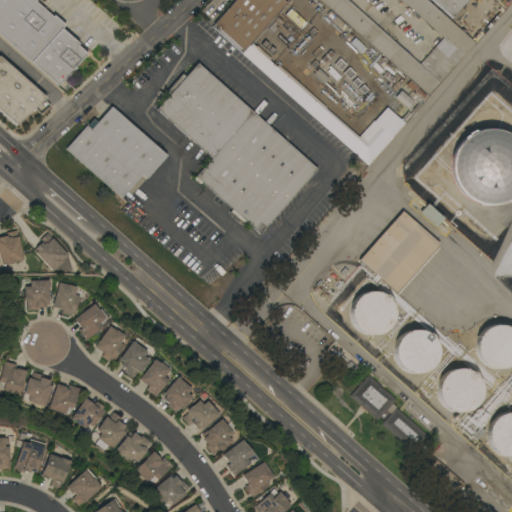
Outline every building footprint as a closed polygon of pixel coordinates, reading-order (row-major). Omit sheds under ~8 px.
[(0,35),(0,0),(35,0),(37,1),(35,2),(52,18),(54,16),(65,26),(62,30),(79,45),(77,47),(86,54),(57,87),(0,35)] [(235,0),(282,0),(286,3),(250,43),(254,46),(255,47),(257,46),(271,58),(269,61),(276,67),(278,66),(326,108),(330,112),(330,113),(359,138),(385,108),(404,124),(368,165),(366,163),(365,164),(363,162),(362,160),(361,160),(359,159),(360,157),(211,28),(235,0)] [(320,0),(346,0),(419,65),(443,38),(400,0),(425,0),(474,43),(439,83),(428,95),(320,0)] [(467,0),(453,16),(455,18),(454,20),(431,0),(467,0)] [(347,28),(344,31),(326,15),(330,11),(347,28)] [(0,110),(0,58),(45,98),(16,125),(0,110)] [(316,170),(259,234),(245,222),(242,225),(228,213),(232,210),(202,183),(199,186),(197,184),(196,185),(192,181),(211,158),(205,153),(205,154),(198,148),(198,147),(156,110),(167,98),(164,95),(181,74),(185,77),(197,64),(316,170)] [(313,75),(319,70),(329,79),(323,85),(313,75)] [(413,102),(407,109),(394,98),(400,91),(413,102)] [(66,149),(86,126),(86,127),(93,119),(97,123),(111,107),(166,156),(146,179),(141,175),(121,198),(66,149)] [(503,132),(511,136),(511,197),(507,201),(498,205),(488,206),(479,204),(469,201),(461,195),(456,187),(452,179),(450,169),(451,159),(455,149),(460,140),(467,135),(466,134),(472,130),(475,131),(484,129),(493,129),(503,132)] [(442,219),(434,228),(418,213),(426,204),(442,219)] [(396,293),(359,260),(401,211),(438,244),(396,293)] [(16,261),(16,262),(1,266),(0,261),(0,237),(5,236),(5,233),(16,230),(23,260),(16,261)] [(52,271),(33,251),(35,249),(34,248),(41,242),(43,244),(40,240),(47,233),(67,255),(62,260),(63,261),(52,271)] [(24,287),(29,287),(29,281),(48,280),(48,306),(45,306),(45,308),(37,308),(37,310),(27,311),(26,303),(24,301),(24,297),(24,296),(24,287)] [(58,282),(66,285),(66,284),(76,287),(74,294),(79,296),(74,311),(75,312),(74,315),(71,314),(70,316),(61,314),(62,310),(51,306),(58,282)] [(393,309),(393,314),(392,320),(392,321),(393,322),(392,323),(391,323),(388,327),(383,332),(377,335),(371,335),(363,334),(357,330),(353,325),(351,320),(350,314),(350,312),(349,311),(350,310),(351,306),(355,300),(359,295),(366,293),(373,292),(379,293),(383,296),(384,294),(387,296),(386,297),(389,300),(391,303),(393,309)] [(93,304),(98,310),(99,309),(107,319),(101,327),(85,340),(78,331),(81,329),(80,327),(79,328),(73,320),(93,304)] [(108,326),(114,331),(115,330),(123,335),(118,342),(123,345),(114,358),(115,359),(113,362),(110,360),(108,362),(101,357),(103,353),(102,352),(102,353),(94,347),(108,326)] [(511,362),(509,365),(504,368),(498,369),(493,368),(487,367),(481,363),(479,360),(479,361),(478,360),(479,359),(476,355),(475,353),(475,352),(475,351),(475,348),(475,344),(475,343),(475,342),(477,337),(481,332),(486,328),(492,326),(498,326),(504,327),(509,329),(510,331),(511,329),(511,362)] [(434,341),(436,346),(437,353),(435,360),(436,361),(435,362),(434,362),(432,366),(427,370),(421,373),(414,374),(406,372),(401,369),(397,365),(394,357),(393,351),(394,347),(396,341),(402,335),(409,331),(415,330),(423,332),(427,334),(428,333),(431,334),(429,336),(434,341)] [(146,352),(143,357),(147,360),(143,367),(139,374),(136,372),(132,379),(123,372),(125,369),(119,364),(119,363),(117,362),(131,341),(146,352)] [(154,397),(145,390),(148,386),(146,385),(146,386),(137,379),(153,359),(158,363),(159,362),(168,369),(162,377),(167,381),(154,397)] [(2,391),(4,383),(0,382),(0,374),(3,364),(2,364),(3,362),(15,365),(14,369),(15,369),(16,369),(26,371),(23,380),(19,395),(2,391)] [(478,381),(479,386),(480,391),(479,398),(475,404),(467,410),(461,412),(452,412),(445,409),(441,404),(438,398),(436,392),(437,391),(436,391),(436,389),(437,389),(437,386),(439,381),(443,375),(450,370),(457,369),(463,369),(468,371),(470,373),(471,371),(474,373),(473,374),(475,377),(478,381)] [(44,407),(22,399),(24,394),(23,393),(26,385),(25,385),(28,378),(30,379),(32,373),(36,374),(36,373),(40,375),(43,377),(43,378),(50,381),(48,385),(52,386),(44,407)] [(394,400),(391,404),(395,407),(394,408),(427,437),(413,453),(380,424),(389,414),(385,411),(376,421),(349,396),(367,375),(394,400)] [(190,389),(186,394),(190,397),(184,404),(185,404),(181,409),(179,408),(174,413),(166,406),(168,405),(162,399),(163,398),(160,395),(176,377),(190,389)] [(56,384),(65,387),(65,389),(67,389),(68,385),(79,389),(72,409),(67,407),(64,414),(47,408),(56,384)] [(84,398),(93,404),(93,405),(96,401),(104,407),(102,409),(105,411),(101,416),(93,427),(89,424),(85,429),(70,419),(84,398)] [(218,415),(203,429),(200,431),(198,429),(196,430),(191,424),(188,427),(181,419),(187,413),(185,411),(190,406),(190,407),(197,400),(201,405),(205,401),(218,415)] [(121,419),(119,422),(125,427),(124,428),(127,431),(124,434),(111,449),(97,438),(101,434),(96,430),(102,423),(101,422),(106,417),(108,418),(113,412),(121,419)] [(511,456),(507,457),(499,455),(492,450),(488,443),(487,436),(487,428),(492,420),(500,415),(509,413),(511,413),(511,456)] [(232,433),(227,437),(231,442),(220,450),(218,450),(211,455),(205,447),(206,445),(201,439),(203,437),(201,435),(220,419),(232,433)] [(145,449),(145,452),(137,462),(132,459),(129,463),(114,452),(126,435),(129,438),(133,432),(141,438),(142,437),(150,442),(145,449)] [(0,438),(3,438),(3,439),(7,438),(9,469),(0,469),(0,438)] [(241,439),(252,454),(245,459),(249,464),(234,474),(235,475),(233,477),(225,466),(228,464),(221,455),(241,439)] [(44,444),(35,473),(30,472),(29,472),(24,471),(23,473),(12,469),(13,465),(14,466),(21,442),(27,443),(27,441),(28,441),(29,440),(44,444)] [(135,469),(146,458),(153,451),(160,459),(159,460),(161,461),(164,458),(172,467),(171,469),(170,468),(157,481),(152,476),(147,482),(135,469)] [(50,485),(51,480),(47,478),(46,480),(38,477),(40,474),(48,454),(59,459),(60,458),(70,462),(69,463),(59,489),(50,485)] [(262,462),(272,477),(266,481),(269,486),(255,495),(252,497),(251,494),(248,495),(243,487),(247,485),(241,475),(262,462)] [(78,507),(71,499),(75,495),(72,492),(70,494),(65,487),(83,470),(84,471),(86,470),(95,479),(94,480),(100,487),(78,507)] [(164,504),(152,490),(171,474),(173,477),(175,475),(180,482),(182,480),(188,488),(183,493),(185,495),(179,499),(172,505),(169,500),(164,504)] [(272,489),(276,493),(277,491),(285,500),(289,505),(281,511),(257,511),(253,507),(272,489)] [(92,511),(110,500),(111,500),(113,499),(121,510),(119,511),(92,511)]
